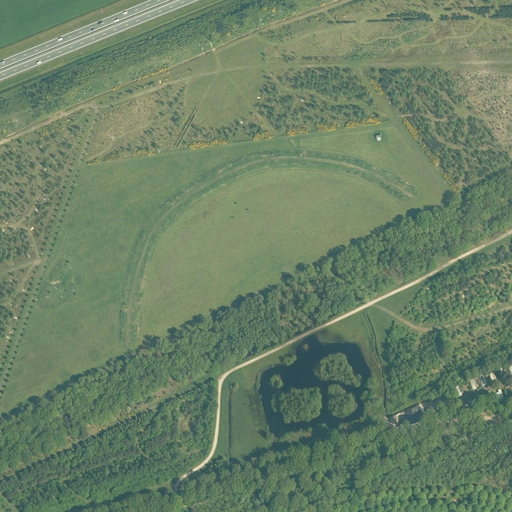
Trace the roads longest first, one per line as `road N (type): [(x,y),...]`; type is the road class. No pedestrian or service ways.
road 1 (track): [(511,231),(224,375),(213,451),(180,479),(176,497)]
road 2 (track): [(221,66),(97,108),(0,392)]
road 3 (track): [(511,31),(464,11),(418,8),(327,29),(453,199)]
road 4 (track): [(322,262),(0,420)]
road 5 (track): [(77,166),(397,121)]
road 6 (track): [(0,482),(224,375),(215,358),(225,309)]
road 7 (track): [(176,497),(459,421)]
road 8 (track): [(346,0),(87,104)]
road 9 (track): [(356,63),(258,64),(293,90),(393,116)]
road 10 (track): [(303,511),(511,420)]
road 11 (track): [(213,451),(97,470),(3,511)]
road 12 (track): [(511,307),(422,334),(322,262)]
road 13 (track): [(511,170),(322,262)]
road 14 (trunk): [(0,76),(188,0)]
road 15 (trunk): [(158,0),(0,64)]
road 16 (track): [(344,26),(365,43),(399,35),(411,46),(470,35),(485,19)]
road 17 (track): [(356,63),(511,60)]
road 18 (track): [(77,166),(148,123),(190,76)]
road 19 (track): [(368,511),(436,501),(511,510)]
road 20 (track): [(394,117),(443,121),(476,99),(511,94)]
